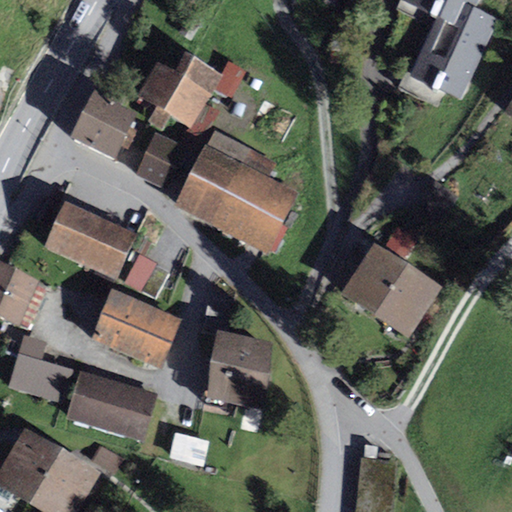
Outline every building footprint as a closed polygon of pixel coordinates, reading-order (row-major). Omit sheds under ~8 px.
[(402,0),(402,3),(436,17),(411,74),(461,96),(495,18),(473,8),(476,0),(402,0)] [(158,66),(141,95),(191,123),(218,76),(187,58),(176,76),(158,66)] [(96,96),(76,136),(112,154),(133,115),(96,96)] [(157,135),(138,173),(168,188),(187,150),(157,135)] [(215,136),(181,204),(268,248),(295,194),(266,179),(273,165),(215,136)] [(417,223),(440,237),(458,207),(436,193),(417,223)] [(43,195),(32,217),(45,223),(56,202),(43,195)] [(65,205),(46,248),(116,279),(135,236),(65,205)] [(376,249),(348,292),(408,331),(436,288),(376,249)] [(169,275),(141,259),(127,284),(156,299),(169,275)] [(0,265),(0,312),(17,321),(36,283),(0,265)] [(116,296),(98,338),(159,364),(177,322),(116,296)] [(222,336),(210,395),(259,405),(271,346),(222,336)] [(21,357),(12,387),(62,401),(71,372),(21,357)] [(84,375),(71,416),(142,438),(155,397),(84,375)] [(201,467),(210,430),(186,424),(183,437),(178,436),(172,461),(201,467)] [(26,433),(0,476),(0,481),(51,511),(72,511),(96,474),(26,433)] [(389,511),(394,463),(363,460),(357,511),(389,511)]
